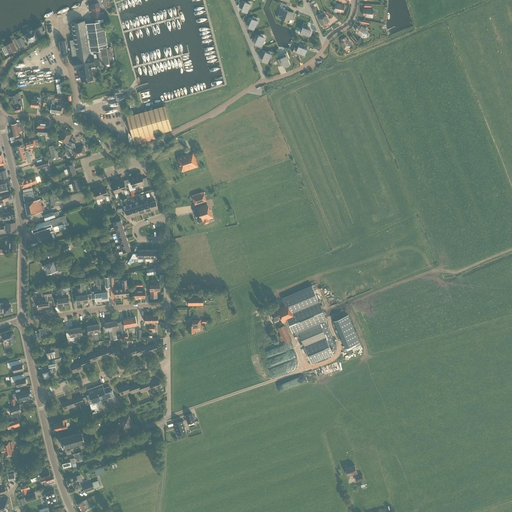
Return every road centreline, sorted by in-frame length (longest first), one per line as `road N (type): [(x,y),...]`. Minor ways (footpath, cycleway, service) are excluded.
road 1 (tertiary): [(22,321),(22,225),(0,120)]
road 2 (residential): [(139,163),(158,141),(265,81)]
road 3 (residential): [(22,321),(167,305)]
road 4 (residential): [(38,397),(122,367),(167,366)]
